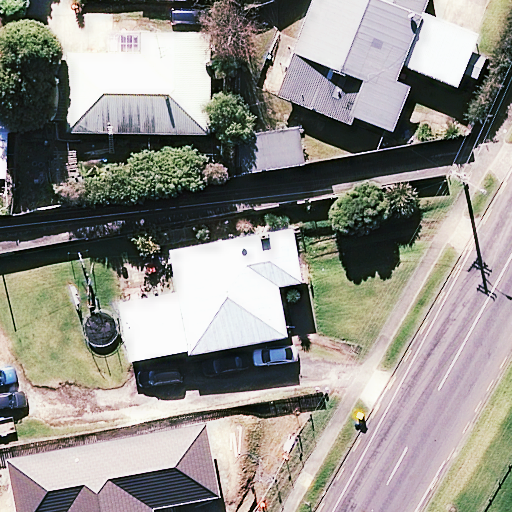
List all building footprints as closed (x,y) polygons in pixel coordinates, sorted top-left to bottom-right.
[(428,0),(318,0),(281,100),(359,130),(362,123),(393,134),(409,92),(397,87),(404,69),(459,90),(477,41),(421,19),(428,0)] [(211,40),(144,38),(144,61),(62,60),(61,135),(209,139),(211,40)] [(0,182),(11,182),(9,80),(0,80),(0,182)] [(305,169),(300,134),(237,142),(242,177),(305,169)] [(303,287),(295,237),(173,256),(180,299),(122,308),(131,365),(287,341),(279,291),(303,287)] [(135,511),(128,463),(0,482),(0,489),(3,511),(135,511)]
